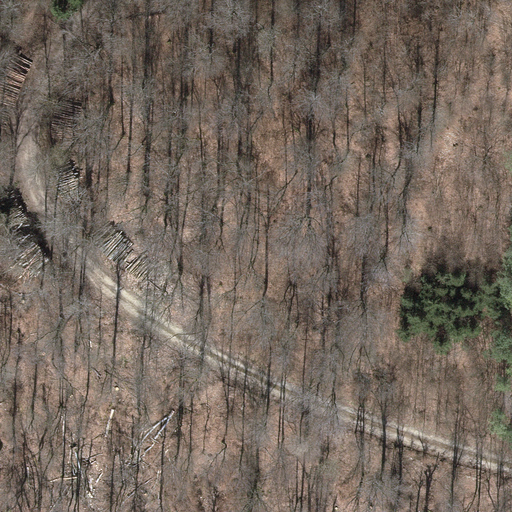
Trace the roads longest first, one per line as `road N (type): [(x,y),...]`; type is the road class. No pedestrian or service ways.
road 1 (track): [(94,0),(41,120),(36,179),(62,245),(126,312),(298,393),(511,458)]
road 2 (track): [(36,179),(17,110),(38,0)]
